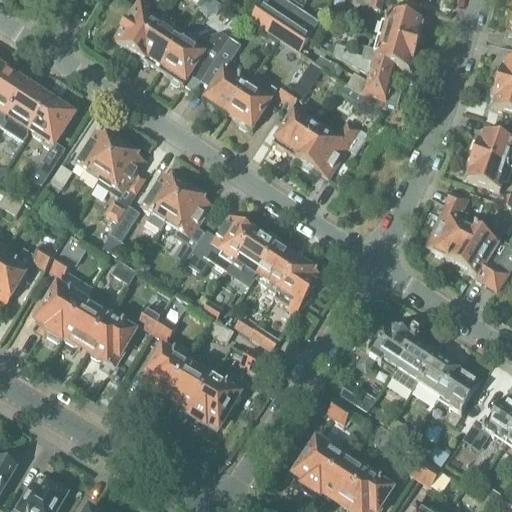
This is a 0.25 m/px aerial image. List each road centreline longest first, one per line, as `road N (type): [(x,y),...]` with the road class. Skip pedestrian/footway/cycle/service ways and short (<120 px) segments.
road 1 (residential): [(376,267),(48,54)]
road 2 (residential): [(219,511),(376,267)]
road 3 (residential): [(376,267),(429,154),(474,0)]
road 4 (tertiary): [(210,511),(0,385)]
road 5 (residential): [(511,353),(376,267)]
